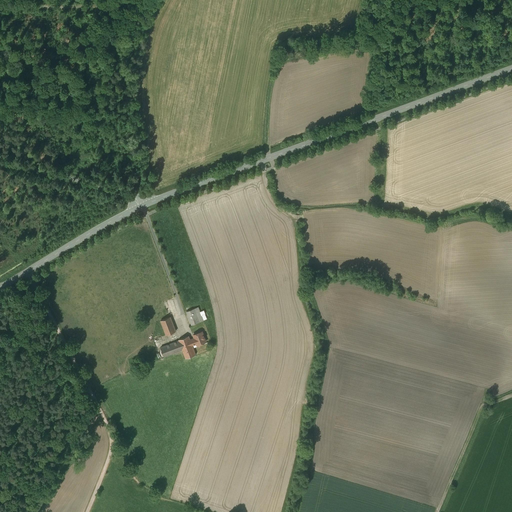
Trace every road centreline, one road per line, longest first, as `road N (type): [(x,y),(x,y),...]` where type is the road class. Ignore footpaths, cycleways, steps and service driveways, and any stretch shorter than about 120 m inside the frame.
road 1 (tertiary): [(139,206),(511,68)]
road 2 (track): [(362,0),(351,41),(276,69),(269,157)]
road 3 (track): [(63,177),(126,0)]
road 4 (tertiary): [(0,287),(139,206)]
road 5 (tertiary): [(0,161),(122,191),(139,206)]
